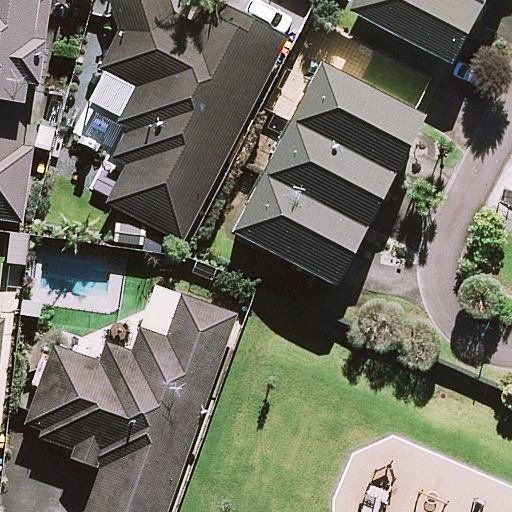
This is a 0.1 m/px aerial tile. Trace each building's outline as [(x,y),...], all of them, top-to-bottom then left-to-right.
[(53,1),(47,0),(0,0),(0,221),(19,224),(53,1)] [(190,15),(186,24),(171,16),(168,0),(108,0),(116,45),(87,102),(130,124),(113,157),(126,164),(106,205),(181,243),(284,41),(217,7),(209,25),(190,15)] [(483,0),(355,0),(455,53),(483,0)] [(422,118),(320,64),(231,233),(333,287),(422,118)] [(115,263),(43,253),(39,285),(111,295),(115,263)] [(173,511),(242,318),(189,300),(175,341),(147,331),(138,355),(116,347),(109,366),(58,348),(30,428),(47,434),(44,443),(78,455),(75,463),(105,473),(91,511),(173,511)]
